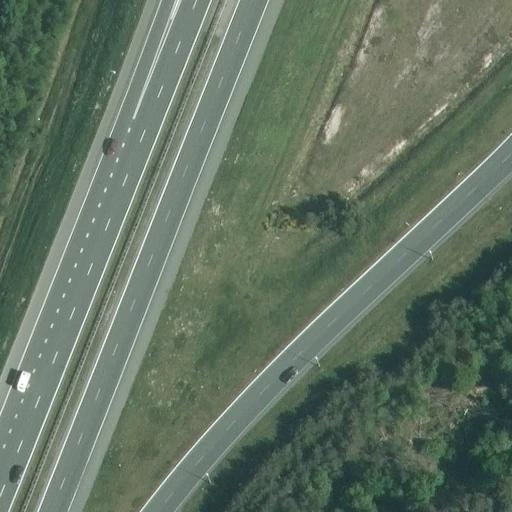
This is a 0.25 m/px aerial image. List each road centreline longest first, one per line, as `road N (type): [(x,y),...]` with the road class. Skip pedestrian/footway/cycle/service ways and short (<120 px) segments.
road 1 (motorway): [(49,511),(253,0)]
road 2 (motorway): [(156,511),(222,426),(511,147)]
road 3 (motorway): [(148,120),(0,492)]
road 4 (motorway): [(195,0),(148,120)]
road 5 (motorway): [(183,0),(148,120)]
